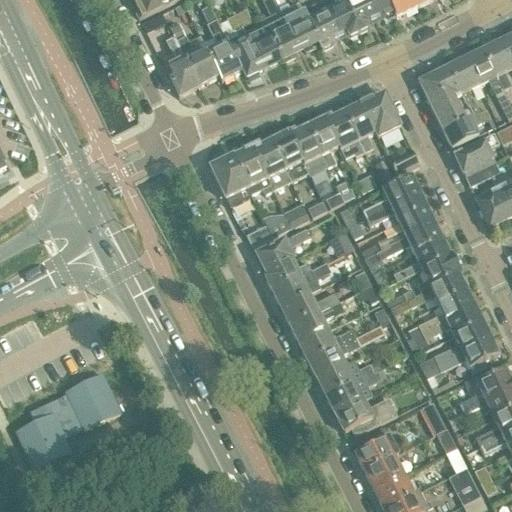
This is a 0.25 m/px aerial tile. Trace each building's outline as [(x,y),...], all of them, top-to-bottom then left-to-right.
[(144,0),(130,8),(138,25),(181,3),(178,0),(144,0)] [(338,0),(333,0),(319,7),(337,44),(345,40),(349,43),(357,39),(338,0)] [(360,0),(338,0),(357,39),(365,34),(366,30),(374,26),(360,0)] [(383,0),(360,0),(374,26),(382,23),(384,27),(394,22),(383,0)] [(383,0),(394,22),(395,23),(418,12),(411,0),(383,0)] [(436,0),(411,0),(418,12),(438,2),(436,0)] [(319,7),(302,16),(303,18),(302,18),(318,50),(319,53),(321,55),(326,53),(332,50),(330,48),(337,44),(319,7)] [(318,50),(302,18),(303,18),(302,16),(298,8),(289,12),(287,9),(278,13),(279,14),(281,19),(280,20),(298,55),(302,53),(304,57),(318,50)] [(246,13),(234,19),(241,33),(243,32),(253,27),(251,22),(251,23),(246,13)] [(270,22),(261,26),(266,36),(280,64),(282,68),(296,61),(294,57),(298,55),(280,20),(281,19),(279,14),(268,20),(270,22)] [(219,29),(218,30),(229,54),(241,77),(242,77),(244,81),(261,73),(244,39),(246,38),(243,32),(241,33),(234,19),(226,24),(226,25),(219,29)] [(217,53),(206,58),(219,84),(220,87),(241,77),(229,54),(218,30),(219,29),(216,24),(206,29),(209,36),(217,53)] [(246,38),(244,39),(261,73),(280,64),(266,36),(256,41),(253,35),(246,38)] [(511,40),(499,47),(511,71),(511,40)] [(174,68),(163,73),(178,104),(192,97),(191,95),(198,92),(176,47),(174,42),(164,47),(174,68)] [(185,42),(176,47),(198,92),(203,89),(204,91),(219,84),(206,58),(204,54),(198,42),(187,48),(185,42)] [(505,78),(511,74),(511,71),(499,47),(482,55),(502,95),(503,95),(511,91),(505,78)] [(511,113),(503,95),(502,95),(482,55),(465,64),(479,91),(489,86),(491,93),(496,103),(497,103),(505,118),(508,126),(511,124),(511,114),(511,113)] [(469,96),(479,91),(465,64),(447,73),(461,100),(462,100),(474,122),(481,118),(480,117),(469,96)] [(443,137),(474,122),(462,100),(461,100),(447,73),(418,87),(443,137)] [(371,105),(362,109),(376,138),(375,139),(377,144),(378,143),(398,134),(399,133),(400,133),(386,104),(380,102),(371,106),(371,105)] [(366,143),(375,139),(376,138),(362,109),(344,118),(364,159),(372,155),(366,143)] [(474,122),(443,137),(451,155),(478,141),(473,131),(487,124),(492,134),(496,133),(486,114),(480,117),(481,118),(474,122)] [(364,159),(344,118),(331,124),(330,123),(325,125),(339,153),(345,165),(354,160),(356,163),(364,159)] [(330,157),(339,153),(325,125),(308,134),(327,173),(335,169),(330,157)] [(503,150),(511,145),(511,131),(498,139),(503,150)] [(327,173),(308,134),(294,140),(293,138),(289,140),(308,179),(309,182),(327,173)] [(291,188),(308,179),(289,140),(271,148),(291,188)] [(493,168),(487,155),(499,150),(494,140),(483,146),(454,160),(464,182),(486,171),(493,168)] [(273,196),(291,188),(271,148),(259,154),(258,152),(252,154),(273,196)] [(273,196),(252,154),(233,164),(250,201),(263,195),(265,200),(273,196)] [(396,182),(419,171),(411,156),(388,167),(396,182)] [(211,174),(210,174),(225,206),(226,206),(226,205),(229,212),(250,201),(233,164),(232,163),(211,174)] [(384,188),(395,183),(387,166),(376,171),(384,188)] [(486,171),(491,181),(499,177),(494,167),(493,168),(486,171)] [(469,192),(491,181),(486,171),(464,182),(469,192)] [(362,199),(375,193),(370,181),(356,187),(362,199)] [(387,205),(362,217),(365,224),(419,198),(416,193),(418,192),(413,182),(412,181),(411,182),(382,196),(387,205)] [(335,190),(339,197),(344,207),(354,203),(345,185),(335,190)] [(511,222),(511,221),(511,185),(497,193),(511,222)] [(489,233),(511,222),(497,193),(475,204),(489,233)] [(330,214),(344,207),(339,197),(325,204),(330,214)] [(419,198),(365,224),(369,232),(394,220),(398,228),(428,213),(423,203),(421,204),(419,198)] [(312,223),(326,216),(322,207),(307,214),(312,223)] [(348,213),(340,217),(343,223),(348,232),(354,229),(356,229),(351,219),(348,213)] [(401,236),(360,256),(365,264),(434,231),(431,225),(433,224),(428,213),(398,228),(401,236)] [(294,232),(309,225),(304,216),(290,223),(294,232)] [(272,243),(291,233),(286,224),(268,233),(267,234),(272,243)] [(354,229),(348,232),(354,243),(363,239),(357,228),(356,229),(354,229)] [(267,234),(268,233),(266,230),(246,240),(252,253),(272,243),(267,234)] [(438,234),(437,235),(434,231),(365,264),(368,271),(409,251),(413,260),(444,245),(438,234)] [(261,279),(291,264),(287,255),(310,243),(305,234),(252,261),(261,279)] [(344,259),(353,254),(344,238),(336,242),(344,259)] [(417,268),(393,280),(396,287),(421,275),(421,276),(450,262),(449,261),(447,256),(448,255),(444,245),(413,260),(417,267),(417,268)] [(426,287),(417,292),(421,299),(430,295),(459,281),(456,274),(457,274),(456,270),(451,260),(449,261),(450,262),(421,276),(426,287)] [(296,274),(292,264),(291,264),(261,279),(270,297),(311,276),(307,268),(296,274)] [(307,300),(302,291),(330,277),(326,268),(311,276),(270,297),(280,314),(307,300)] [(364,276),(354,281),(362,295),(371,290),(364,276)] [(416,302),(390,314),(394,321),(409,314),(434,302),(438,311),(468,296),(463,285),(461,286),(459,281),(430,295),(421,299),(415,301),(416,302)] [(362,295),(364,295),(371,309),(379,305),(371,290),(362,295)] [(412,294),(387,307),(390,314),(416,302),(415,301),(412,294)] [(411,343),(474,313),(471,307),(473,306),(468,296),(438,311),(441,318),(408,336),(411,342),(411,343)] [(307,300),(280,314),(289,332),(328,312),(337,307),(333,298),(312,309),(307,300)] [(298,350),(325,336),(320,326),(332,320),(328,312),(289,332),(298,350)] [(383,313),(374,318),(380,331),(389,326),(383,313)] [(474,313),(422,338),(425,345),(449,334),(453,342),(483,327),(478,317),(477,318),(474,313)] [(432,362),(419,369),(422,376),(489,344),(487,339),(488,338),(483,327),(453,342),(458,351),(433,363),(432,362)] [(325,336),(298,350),(306,367),(355,342),(351,334),(330,345),(325,336)] [(411,342),(406,345),(412,357),(427,349),(425,345),(422,338),(411,343),(411,342)] [(355,342),(306,367),(315,384),(343,370),(339,362),(360,351),(355,342)] [(489,344),(422,376),(426,384),(440,377),(464,366),(469,374),(497,360),(499,359),(494,349),(492,349),(489,344)] [(343,370),(315,384),(324,402),(373,377),(382,373),(378,365),(369,369),(358,374),(354,365),(343,370)] [(471,403),(458,409),(462,417),(463,418),(511,394),(511,390),(505,376),(501,378),(499,372),(465,389),(471,403)] [(373,377),(324,402),(333,420),(361,406),(372,400),(367,391),(381,384),(376,376),(373,378),(373,377)] [(83,436),(121,417),(103,379),(65,397),(66,399),(30,417),(35,427),(15,437),(33,475),(71,457),(64,442),(82,434),(83,436)] [(459,420),(448,425),(453,434),(467,427),(489,416),(493,424),(511,414),(511,394),(463,418),(462,417),(459,419),(459,420)] [(361,406),(333,420),(343,438),(350,434),(354,442),(397,420),(388,403),(365,414),(361,406)] [(445,435),(431,409),(419,415),(425,427),(432,441),(437,439),(445,435)] [(497,433),(475,444),(479,452),(511,436),(511,414),(493,424),(497,433)] [(380,447),(356,460),(365,477),(395,462),(407,456),(398,438),(390,442),(385,431),(375,436),(380,447)] [(446,458),(455,454),(445,435),(437,439),(446,458)] [(511,436),(479,452),(484,461),(506,451),(510,459),(511,458),(511,436)] [(511,458),(510,459),(496,466),(501,476),(509,472),(511,478),(511,458)] [(374,496),(404,481),(395,462),(365,477),(374,496)] [(462,509),(479,500),(465,474),(456,479),(456,478),(448,482),(462,509)] [(488,480),(479,485),(482,492),(492,487),(491,486),(488,480)] [(382,511),(391,511),(414,500),(404,481),(374,496),(382,511)] [(492,487),(482,492),(486,499),(487,499),(496,495),(492,487)] [(432,511),(429,505),(424,508),(419,498),(414,500),(391,511),(432,511)] [(484,511),(479,500),(462,509),(463,511),(484,511)]
